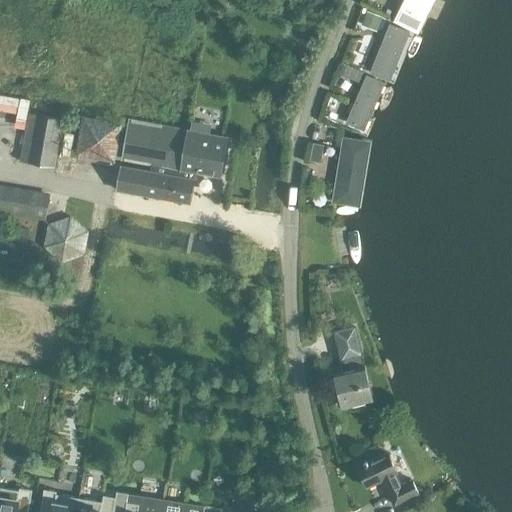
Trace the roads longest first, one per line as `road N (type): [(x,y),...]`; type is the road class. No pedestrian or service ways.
road 1 (unclassified): [(320,511),(291,323),(290,231),(309,107),(347,0)]
road 2 (track): [(0,171),(290,231)]
